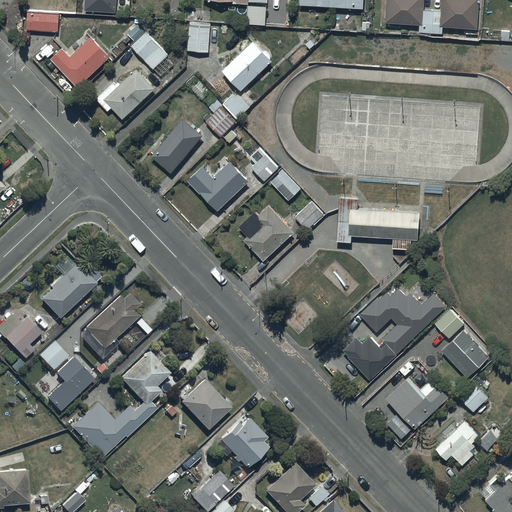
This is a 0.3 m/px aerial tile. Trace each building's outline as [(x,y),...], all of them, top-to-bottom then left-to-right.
[(215,0),(234,1),(234,3),(247,4),(247,23),(266,24),(266,0),(215,0)] [(424,0),(386,0),(385,22),(419,25),(419,32),(442,33),(443,26),(477,29),(479,0),(441,0),(441,10),(424,9),(424,0)] [(290,5),(281,5),(280,26),(289,26),(290,5)] [(60,12),(28,11),(28,29),(60,30),(60,12)] [(211,22),(190,21),(188,50),(210,52),(211,22)] [(145,31),(131,45),(154,69),(168,55),(145,31)] [(110,55),(92,37),(72,56),(63,47),(52,58),(78,86),(110,55)] [(272,61),(253,41),(222,70),(241,90),(272,61)] [(511,86),(504,79),(477,73),(325,63),(307,63),(285,79),(275,97),(271,125),(278,145),(297,163),(319,171),(475,184),(503,173),(511,163),(511,86)] [(156,88),(137,69),(118,87),(113,82),(97,98),(109,111),(112,107),(123,119),(156,88)] [(210,91),(198,79),(190,87),(201,99),(210,91)] [(234,94),(223,102),(237,118),(254,103),(245,92),(241,96),(240,95),(237,97),(234,94)] [(236,121),(221,106),(205,122),(220,137),(236,121)] [(204,135),(184,118),(165,140),(162,138),(151,151),(153,154),(152,155),(172,172),(204,135)] [(279,167),(260,147),(249,157),(256,164),(252,167),(265,180),(279,167)] [(217,211),(248,181),(229,161),(215,174),(216,176),(214,178),(202,166),(187,180),(217,211)] [(301,188),(283,170),(271,181),(289,200),(301,188)] [(359,198),(339,197),(336,240),(352,241),(352,235),(393,238),(392,248),(410,249),(411,239),(418,239),(419,212),(358,208),(359,198)] [(324,215),(312,202),(295,217),(307,230),(324,215)] [(294,231),(269,205),(258,215),(255,212),(239,226),(248,235),(243,240),(263,261),(294,231)] [(88,275),(76,262),(51,285),(53,287),(41,298),(60,317),(90,290),(95,295),(101,290),(95,285),(97,283),(95,281),(101,276),(94,269),(88,275)] [(511,275),(497,270),(484,306),(498,311),(491,329),(511,336),(511,275)] [(371,381),(446,305),(434,292),(422,304),(410,293),(407,296),(399,287),(390,295),(386,291),(380,298),(378,295),(360,314),(377,330),(391,316),(398,323),(382,339),(385,341),(379,347),(368,336),(361,342),(356,337),(342,352),(371,381)] [(124,298),(121,295),(85,327),(86,328),(84,330),(84,340),(102,359),(120,342),(115,338),(140,315),(134,309),(140,304),(130,293),(124,298)] [(464,324),(450,308),(434,323),(449,338),(464,324)] [(0,332),(4,337),(5,337),(26,358),(34,349),(29,344),(42,332),(26,316),(21,322),(12,313),(0,323),(0,332)] [(141,318),(136,322),(147,334),(152,330),(141,318)] [(489,356),(463,329),(441,350),(467,377),(489,356)] [(69,356),(54,341),(40,355),(54,370),(69,356)] [(146,405),(150,402),(161,391),(157,386),(171,373),(160,361),(165,356),(157,347),(151,353),(149,351),(120,378),(143,402),(146,405)] [(45,374),(34,361),(28,366),(39,379),(45,374)] [(386,398),(400,412),(387,424),(401,439),(414,427),(415,428),(448,396),(432,378),(420,389),(408,377),(386,398)] [(182,399),(180,401),(208,430),(232,407),(205,379),(187,395),(185,393),(180,398),(182,399)] [(473,382),(458,396),(473,412),(488,398),(473,382)] [(146,405),(143,402),(134,410),(129,405),(114,419),(98,402),(72,426),(102,458),(125,436),(126,438),(157,409),(150,402),(146,405)] [(239,423),(215,444),(226,456),(231,451),(235,455),(233,457),(238,462),(240,460),(247,468),(269,448),(263,441),(267,437),(250,418),(241,425),(239,423)] [(478,436),(465,420),(436,448),(447,460),(452,455),(462,465),(473,455),(470,451),(475,446),(471,443),(478,436)] [(294,462),(264,490),(285,511),(296,511),(304,505),(299,500),(315,485),(294,462)] [(27,470),(0,471),(0,508),(3,508),(3,505),(30,503),(27,470)] [(219,470),(192,496),(206,511),(234,486),(219,470)] [(493,511),(511,511),(511,473),(504,481),(499,475),(481,492),(486,498),(485,499),(495,509),(493,511)] [(328,494),(320,486),(308,498),(315,506),(322,499),(324,502),(328,498),(326,496),(328,494)] [(71,511),(85,500),(76,491),(62,505),(68,511),(71,511)] [(229,511),(232,509),(223,500),(210,511),(229,511)] [(342,511),(331,500),(317,511),(342,511)]
